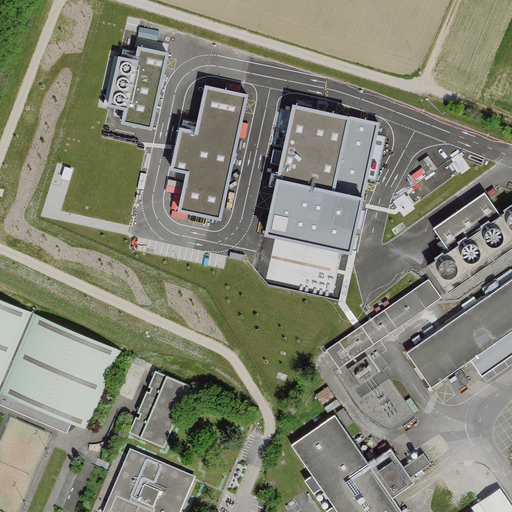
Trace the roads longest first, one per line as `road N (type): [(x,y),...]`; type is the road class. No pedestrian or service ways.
road 1 (track): [(268,438),(266,409),(225,352),(0,248)]
road 2 (track): [(133,0),(411,87),(423,83)]
road 3 (track): [(0,156),(61,0)]
